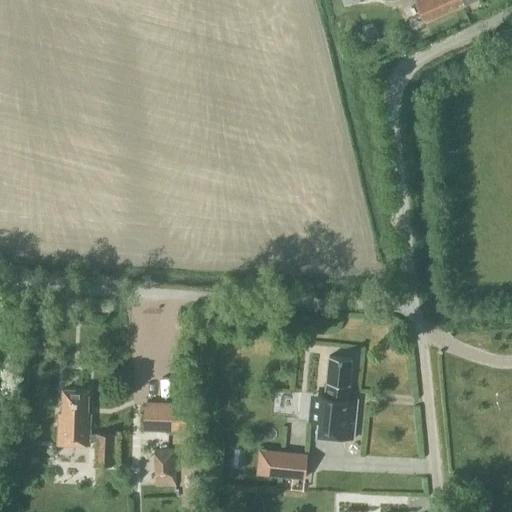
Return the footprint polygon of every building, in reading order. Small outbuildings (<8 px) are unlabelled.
[(465,3),(466,3),(471,14),(498,2),(496,0),(418,0),(427,18),(423,20),(424,21),(464,3),(464,4),(465,3)] [(329,356),(325,396),(320,395),(316,436),(352,440),(356,404),(346,403),(351,358),(329,356)] [(88,391),(62,390),(61,413),(58,413),(56,444),(88,445),(89,439),(89,434),(90,414),(87,414),(88,391)] [(144,401),(143,430),(185,431),(186,407),(186,403),(144,401)] [(89,434),(89,439),(95,439),(94,464),(119,465),(120,434),(96,433),(95,434),(89,434)] [(259,450),(257,473),(304,478),(306,455),(259,450)]
